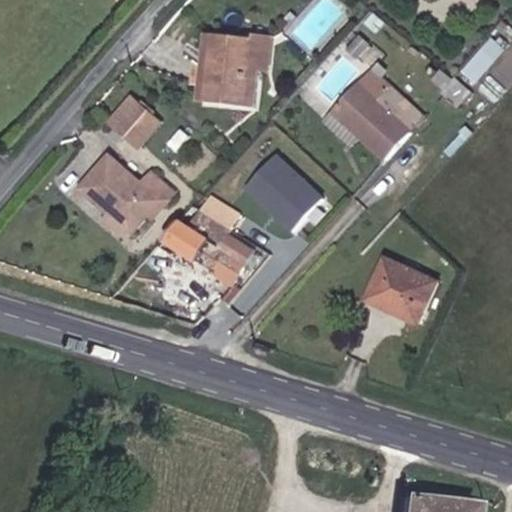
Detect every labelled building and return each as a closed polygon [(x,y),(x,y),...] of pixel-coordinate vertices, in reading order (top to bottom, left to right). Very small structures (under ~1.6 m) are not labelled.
[(483,81),(507,45),(492,36),(468,72),(483,81)] [(247,86),(259,87),(260,68),(249,67),(250,53),(204,50),(203,59),(186,58),(185,80),(202,81),(201,109),(246,113),(247,86)] [(347,78),(356,86),(369,72),(358,64),(347,78)] [(246,113),(256,114),(259,87),(247,86),(246,113)] [(135,150),(149,137),(159,147),(168,138),(142,112),(119,135),(135,150)] [(388,182),(412,154),(356,113),(332,143),(388,182)] [(146,161),(159,147),(149,137),(135,150),(146,161)] [(279,152),(247,190),(297,232),(329,194),(279,152)] [(161,217),(165,222),(178,209),(156,188),(147,196),(117,170),(85,202),(115,229),(133,246),(161,217)] [(235,257),(249,238),(214,215),(197,235),(235,257)] [(126,253),(133,246),(115,229),(109,236),(126,253)] [(232,263),(235,257),(197,235),(164,272),(179,281),(188,272),(242,310),(266,287),(232,263)] [(372,314),(430,335),(443,299),(387,277),(372,314)] [(404,511),(476,511),(477,507),(406,498),(404,511)]
